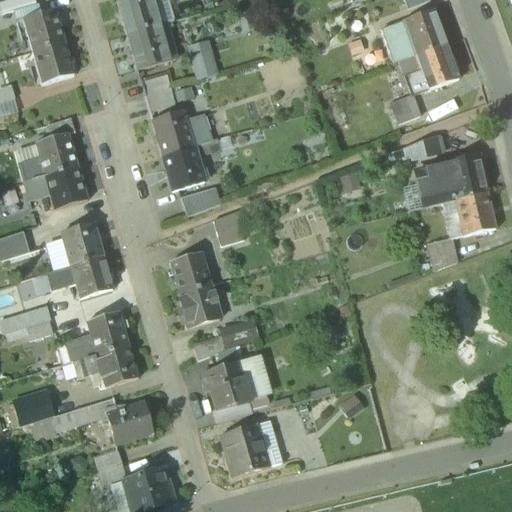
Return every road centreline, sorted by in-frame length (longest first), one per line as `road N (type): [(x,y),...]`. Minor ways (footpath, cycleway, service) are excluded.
road 1 (residential): [(84,0),(137,186),(114,192),(205,511)]
road 2 (residential): [(511,443),(217,511)]
road 3 (residential): [(511,120),(470,0)]
